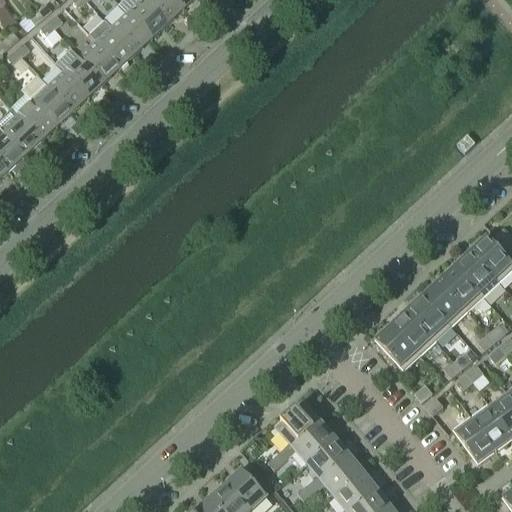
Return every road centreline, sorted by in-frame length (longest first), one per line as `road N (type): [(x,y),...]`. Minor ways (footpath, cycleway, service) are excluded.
road 1 (tertiary): [(0,262),(281,0)]
road 2 (tertiary): [(511,140),(303,332)]
road 3 (tertiary): [(303,332),(116,511)]
road 4 (residential): [(454,511),(364,395),(303,332)]
